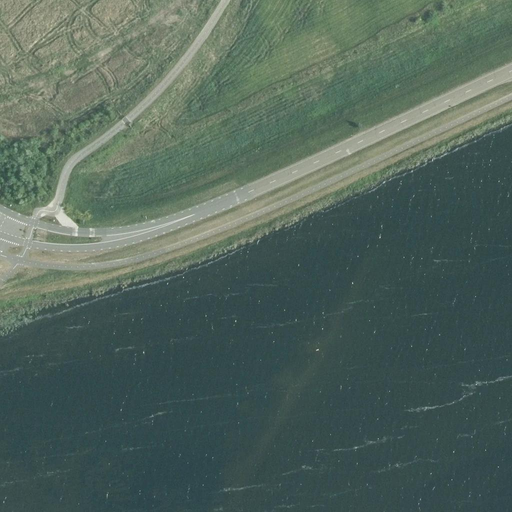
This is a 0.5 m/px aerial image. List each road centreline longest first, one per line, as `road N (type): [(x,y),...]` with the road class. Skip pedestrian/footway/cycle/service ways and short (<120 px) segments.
road 1 (tertiary): [(181,219),(511,73)]
road 2 (tertiary): [(5,237),(99,247),(181,219)]
road 3 (tertiary): [(181,219),(83,233),(7,213)]
